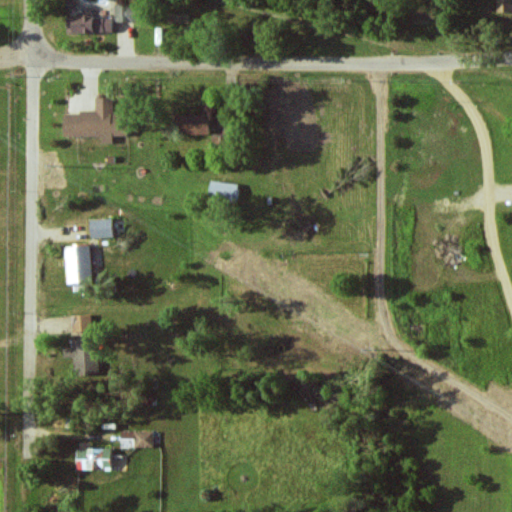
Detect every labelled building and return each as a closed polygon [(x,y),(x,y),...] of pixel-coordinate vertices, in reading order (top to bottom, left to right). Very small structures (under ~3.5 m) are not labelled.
[(511,0),(497,0),(497,13),(511,12),(511,0)] [(114,22),(138,22),(139,5),(115,4),(114,22)] [(112,17),(67,18),(67,33),(112,32),(112,17)] [(64,112),(64,137),(102,137),(102,143),(113,143),(113,136),(120,136),(120,97),(96,97),(96,112),(64,112)] [(175,115),(175,135),(209,134),(209,114),(175,115)] [(209,200),(237,202),(239,184),(211,181),(209,200)] [(91,220),(92,238),(114,237),(113,219),(91,220)] [(66,247),(69,284),(94,281),(91,245),(66,247)] [(73,316),(74,333),(93,332),(93,315),(73,316)] [(73,340),(73,347),(64,348),(65,358),(76,358),(76,376),(99,374),(97,338),(73,340)] [(154,431),(122,431),(122,447),(155,447),(154,431)] [(78,469),(112,470),(113,448),(78,447),(78,469)]
